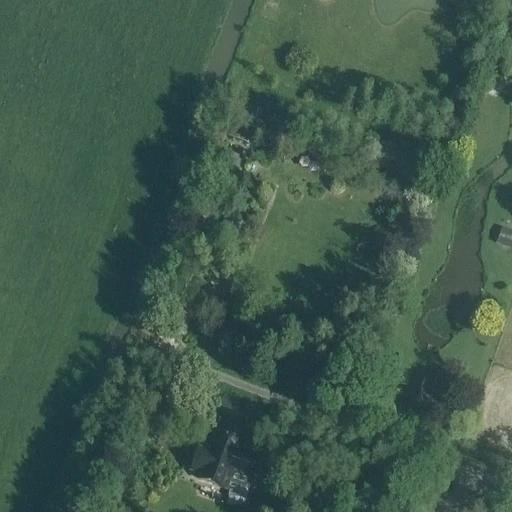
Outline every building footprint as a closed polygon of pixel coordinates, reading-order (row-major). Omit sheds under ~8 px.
[(268,2),(262,19),(278,24),(284,7),(268,2)] [(236,115),(228,138),(253,146),(260,123),(236,115)] [(403,135),(390,132),(387,146),(400,149),(403,135)] [(223,151),(216,169),(236,177),(242,159),(223,151)] [(511,231),(507,230),(502,247),(511,249),(511,231)] [(201,476),(200,481),(226,490),(229,483),(245,489),(257,457),(241,451),(243,444),(217,435),(210,453),(199,449),(191,472),(201,476)]
